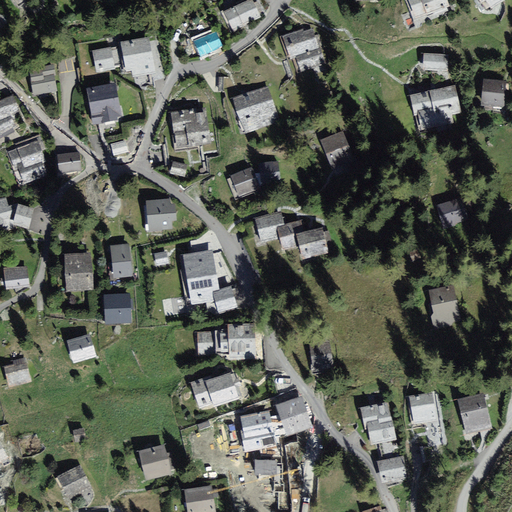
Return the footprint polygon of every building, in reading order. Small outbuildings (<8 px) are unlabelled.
[(222,13),(229,32),(261,19),(253,0),(222,13)] [(404,0),(414,28),(452,14),(449,0),(404,0)] [(474,0),(478,5),(480,4),(485,12),(503,0),(474,0)] [(311,30),(281,38),(289,63),(294,62),(297,71),(314,69),(315,74),(327,72),(320,38),(314,39),(311,30)] [(193,43),(198,59),(223,50),(217,34),(193,43)] [(149,40),(120,43),(123,73),(130,73),(131,78),(153,76),(149,40)] [(116,43),(75,48),(79,85),(121,81),(116,43)] [(421,55),(420,70),(448,71),(448,56),(421,55)] [(25,70),(30,97),(57,93),(52,65),(25,70)] [(503,83),(481,81),(479,107),(502,109),(503,83)] [(114,85),(84,89),(89,125),(116,122),(115,118),(120,118),(114,85)] [(454,87),(410,96),(413,117),(417,116),(420,133),(453,127),(451,116),(459,114),(454,87)] [(232,99),(243,135),(280,124),(269,88),(232,99)] [(0,140),(20,130),(13,118),(20,114),(12,96),(0,101),(0,140)] [(179,145),(207,141),(203,111),(174,115),(179,145)] [(344,133),(320,142),(331,173),(355,164),(344,133)] [(15,151),(6,154),(19,189),(51,179),(42,154),(46,153),(41,135),(13,145),(15,151)] [(79,154),(55,156),(57,178),(81,175),(79,154)] [(193,159),(164,161),(166,182),(194,180),(193,159)] [(279,164),(258,165),(258,187),(280,186),(279,164)] [(250,171),(227,179),(234,202),(258,194),(250,171)] [(169,199),(143,201),(146,233),(172,231),(169,199)] [(457,200),(434,207),(442,231),(465,224),(457,200)] [(6,201),(0,201),(0,231),(12,229),(6,201)] [(279,216),(254,221),(259,246),(280,243),(282,252),(297,248),(301,262),(327,256),(326,251),(333,249),(328,227),(302,234),(300,223),(282,227),(279,216)] [(131,244),(108,246),(110,278),(133,277),(131,244)] [(210,250),(181,255),(190,305),(219,300),(210,250)] [(90,253),(62,255),(64,292),(92,291),(90,253)] [(166,253),(156,254),(157,264),(167,263),(166,253)] [(28,268),(1,269),(2,291),(29,289),(28,268)] [(453,287),(425,292),(432,331),(460,326),(453,287)] [(130,296),(100,296),(101,325),(131,325),(130,296)] [(216,357),(220,361),(264,361),(262,336),(253,325),(224,325),(224,329),(215,328),(215,333),(196,333),(197,357),(216,357)] [(87,335),(62,342),(68,365),(93,359),(87,335)] [(329,339),(306,343),(310,373),(333,370),(329,339)] [(11,365),(1,368),(7,390),(31,383),(25,359),(11,362),(11,365)] [(232,371),(187,383),(197,412),(242,399),(232,371)] [(435,394),(406,398),(411,426),(439,421),(435,394)] [(482,394),(455,401),(465,436),(492,429),(482,394)] [(299,397),(272,406),(284,438),(310,428),(299,397)] [(388,405),(358,410),(362,431),(366,431),(369,446),(395,441),(388,405)] [(82,428),(71,431),(75,443),(85,440),(82,428)] [(0,469),(11,464),(0,446),(0,469)] [(162,446),(135,453),(143,483),(177,475),(170,453),(165,454),(162,446)] [(402,454),(377,460),(383,486),(408,481),(402,454)] [(276,461),(253,460),(252,491),(275,492),(276,461)] [(79,466),(54,477),(66,503),(91,492),(79,466)] [(212,511),(209,487),(181,491),(183,511),(212,511)]
